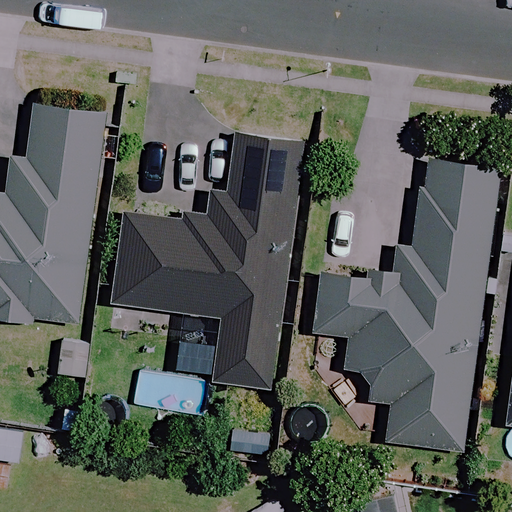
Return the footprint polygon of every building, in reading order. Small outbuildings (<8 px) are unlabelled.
[(111,111),(41,102),(33,161),(16,159),(10,202),(0,200),(0,313),(83,324),(111,111)] [(222,335),(182,330),(178,370),(217,375),(216,384),(274,391),(304,143),(238,135),(231,195),(205,192),(201,223),(128,214),(117,305),(224,318),(222,335)] [(492,164),(431,156),(420,248),(399,245),(395,276),(327,267),(320,330),(351,333),(347,367),(373,371),(370,398),(392,401),(387,442),(457,451),(492,164)] [(511,338),(502,428),(511,428),(511,338)] [(27,431),(0,427),(0,485),(18,488),(27,431)]
